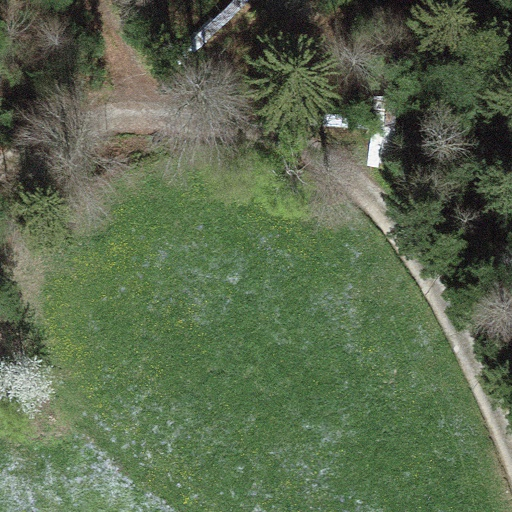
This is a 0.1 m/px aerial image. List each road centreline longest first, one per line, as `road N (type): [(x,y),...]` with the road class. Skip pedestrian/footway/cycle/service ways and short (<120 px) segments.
road 1 (unclassified): [(511,446),(410,249),(365,197),(304,157),(191,120),(133,115),(41,142),(0,168)]
road 2 (track): [(90,0),(133,115)]
